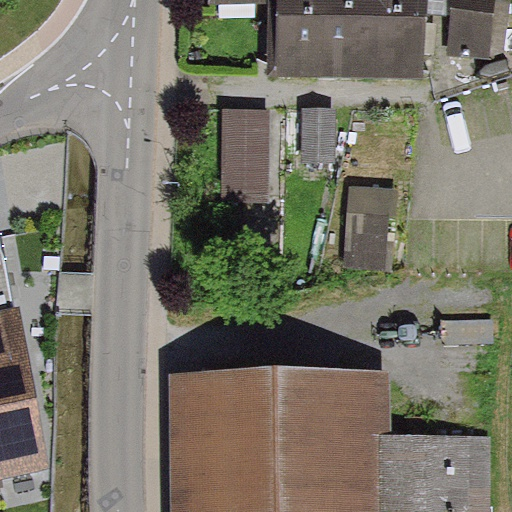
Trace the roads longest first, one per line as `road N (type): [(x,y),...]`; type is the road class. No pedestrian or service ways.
road 1 (residential): [(122,511),(130,70)]
road 2 (residential): [(0,118),(57,89),(130,70)]
